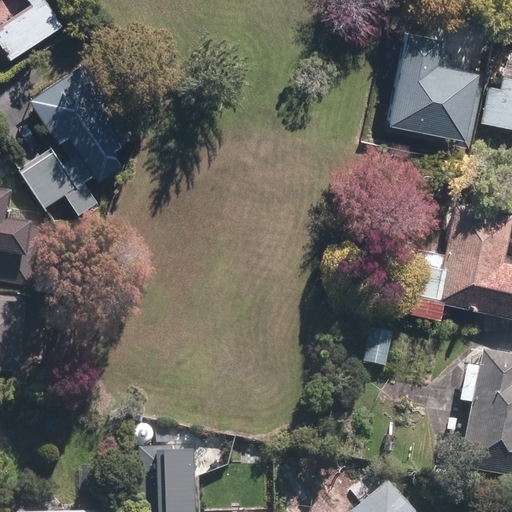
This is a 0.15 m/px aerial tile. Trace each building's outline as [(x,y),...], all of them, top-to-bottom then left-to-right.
[(21,0),(25,6),(0,22),(0,54),(5,62),(61,24),(44,0),(21,0)] [(433,40),(397,32),(379,125),(461,142),(473,78),(428,69),(433,40)] [(511,132),(508,149),(511,149),(511,64),(499,62),(493,89),(483,87),(475,124),(511,132)] [(72,70),(25,102),(54,145),(64,139),(74,155),(59,165),(47,148),(14,170),(41,209),(61,196),(74,215),(93,203),(79,183),(89,177),(95,185),(133,159),(72,70)] [(511,321),(511,265),(498,262),(509,208),(452,197),(440,255),(407,249),(394,312),(436,321),(439,306),(511,321)] [(0,285),(28,290),(37,232),(0,226),(0,216),(3,199),(0,198),(0,285)] [(0,377),(12,378),(16,302),(0,300),(0,377)] [(389,333),(364,330),(359,366),(385,369),(389,333)] [(511,361),(476,355),(452,470),(511,483),(511,361)] [(377,424),(357,423),(354,451),(375,452),(377,424)] [(186,511),(184,454),(167,454),(167,448),(133,450),(136,511),(186,511)] [(402,511),(380,486),(348,511),(402,511)]
